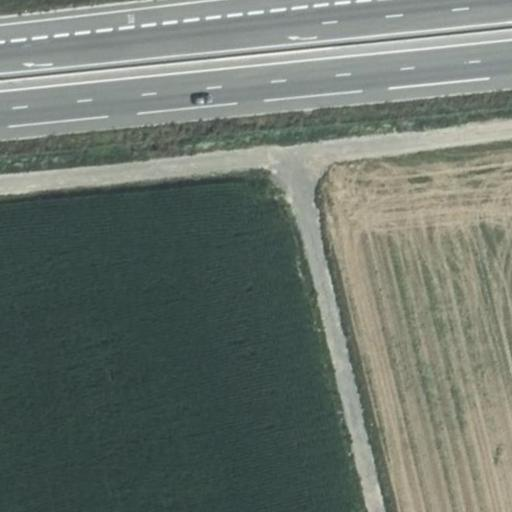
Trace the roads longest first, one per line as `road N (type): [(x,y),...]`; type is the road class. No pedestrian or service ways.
road 1 (trunk): [(511,2),(0,57)]
road 2 (track): [(0,186),(511,133)]
road 3 (trunk): [(0,108),(511,57)]
road 4 (track): [(292,159),(371,511)]
